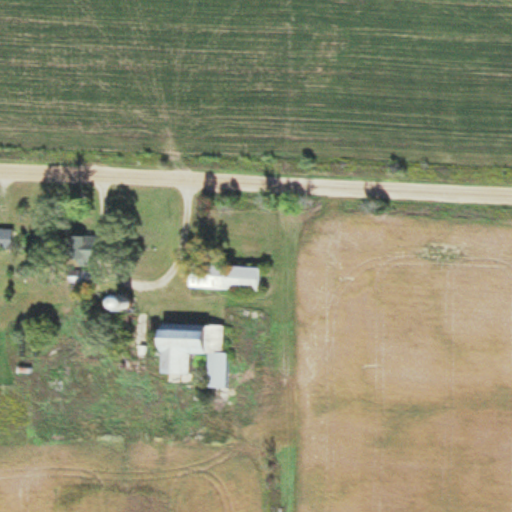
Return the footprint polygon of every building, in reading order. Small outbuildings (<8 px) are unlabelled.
[(0,249),(13,249),(13,230),(0,229),(0,249)] [(67,267),(94,267),(94,237),(67,237),(67,267)] [(261,269),(190,265),(188,289),(260,293),(261,269)] [(133,310),(133,297),(103,297),(103,310),(133,310)] [(224,326),(157,326),(157,375),(189,375),(189,355),(208,355),(208,389),(228,389),(228,354),(223,354),(224,326)]
